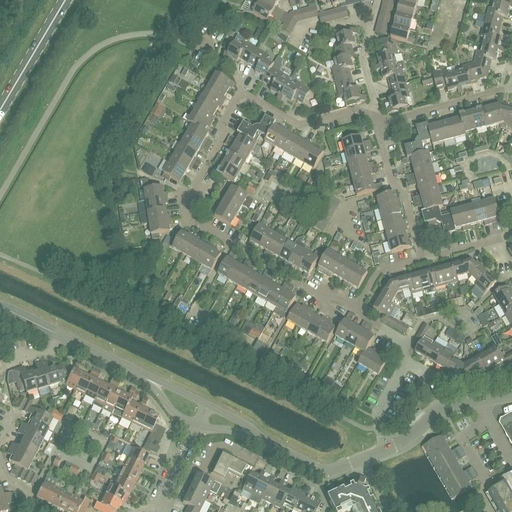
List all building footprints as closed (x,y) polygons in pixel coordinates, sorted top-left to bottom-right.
[(246,13),(252,14),(267,23),(271,16),(279,21),(281,17),(253,0),(246,13)] [(253,0),(281,17),(284,13),(276,8),(279,1),(277,0),(253,0)] [(511,4),(505,3),(505,5),(494,2),(492,10),(489,9),(485,23),(500,27),(503,18),(507,19),(509,9),(511,9),(511,4)] [(399,8),(397,15),(413,20),(413,19),(417,20),(419,10),(415,9),(416,8),(397,3),(396,7),(399,8)] [(392,21),(390,26),(410,31),(413,20),(397,15),(395,22),(392,21)] [(485,38),(483,46),(504,51),(504,50),(499,48),(502,38),(497,37),(500,27),(485,23),(481,37),(485,38)] [(414,40),(408,38),(410,31),(390,26),(389,31),(392,31),(390,39),(412,45),(414,40)] [(356,30),(352,30),(347,32),(347,34),(336,37),(338,45),(334,45),(337,60),(350,56),(354,56),(351,46),(355,45),(353,35),(357,34),(356,30)] [(377,56),(379,66),(375,67),(376,69),(396,64),(394,57),(398,56),(395,47),(396,43),(381,39),(379,47),(381,55),(377,56)] [(227,62),(229,58),(238,63),(240,59),(248,64),(256,50),(243,42),(241,46),(234,42),(228,53),(226,52),(222,60),(227,62)] [(477,52),(474,64),(479,69),(487,77),(491,61),(495,62),(498,52),(503,53),(504,51),(483,46),(481,53),(477,52)] [(262,81),(264,82),(272,69),(274,65),(267,61),(269,57),(256,50),(248,64),(257,69),(255,73),(263,78),(262,81)] [(332,69),(335,83),(352,79),(350,69),(353,69),(350,56),(337,60),(334,60),(335,68),(332,69)] [(275,94),(278,96),(276,101),(278,102),(289,83),(282,79),(284,76),(280,73),(280,72),(281,70),(280,70),(281,67),(279,66),(283,60),(278,57),(274,65),(272,69),(264,82),(273,87),(270,91),(275,94)] [(388,79),(390,89),(405,84),(402,70),(398,71),(396,64),(376,69),(376,72),(381,70),(383,80),(388,79)] [(463,71),(455,73),(461,94),(463,93),(461,89),(471,86),(470,82),(487,77),(479,69),(474,64),(462,68),(463,71)] [(448,93),(457,90),(458,94),(461,94),(455,73),(448,75),(447,72),(432,75),(436,91),(446,88),(448,93)] [(235,84),(232,82),(216,73),(210,83),(226,93),(229,88),(232,89),(235,84)] [(181,80),(182,80),(178,77),(174,84),(181,88),(184,82),(181,80)] [(421,81),(423,87),(433,85),(431,78),(421,81)] [(365,97),(361,98),(359,88),(354,89),(352,79),(335,83),(338,98),(344,97),(345,105),(357,102),(357,103),(366,101),(365,97)] [(210,83),(205,93),(223,104),(226,99),(224,97),(226,93),(210,83)] [(296,87),(289,83),(278,102),(280,103),(283,98),(292,103),(294,100),(302,105),(310,91),(298,83),(296,87)] [(388,115),(392,114),(398,112),(397,110),(407,107),(405,100),(409,99),(405,84),(390,89),(393,99),(388,100),(391,109),(386,110),(388,115)] [(205,93),(199,103),(215,112),(218,107),(220,109),(223,104),(205,93)] [(199,103),(194,112),(212,123),(215,119),(212,117),(215,112),(199,103)] [(497,125),(504,123),(508,107),(500,104),(499,106),(492,107),(497,125)] [(151,114),(159,119),(164,109),(156,105),(151,114)] [(304,120),(315,114),(311,106),(300,113),(304,120)] [(492,107),(481,110),(486,128),(497,125),(492,107)] [(475,110),(470,111),(475,131),(486,128),(481,110),(476,112),(475,110)] [(465,134),(475,131),(470,111),(464,112),(465,115),(460,116),(466,137),(465,134)] [(194,112),(188,122),(204,132),(204,131),(207,127),(209,128),(212,123),(194,112)] [(150,122),(155,125),(159,119),(154,116),(150,122)] [(455,140),(466,137),(460,116),(459,116),(459,117),(455,118),(455,120),(450,122),(455,140)] [(265,120),(261,118),(257,125),(260,127),(258,132),(261,134),(267,137),(266,138),(267,138),(274,126),(275,127),(276,124),(266,118),(265,120)] [(238,134),(240,135),(252,141),(256,143),(261,134),(258,132),(260,127),(257,125),(255,126),(248,121),(246,125),(244,123),(238,134)] [(445,142),(455,140),(450,122),(446,123),(445,121),(439,122),(445,142)] [(192,125),(187,134),(211,148),(213,143),(206,139),(209,134),(204,131),(204,132),(188,122),(188,123),(192,125)] [(433,146),(445,142),(439,122),(434,123),(434,126),(428,127),(428,125),(427,125),(431,141),(433,146)] [(411,134),(412,136),(415,136),(417,145),(425,143),(431,141),(427,125),(413,128),(414,133),(411,134)] [(264,142),(274,148),(277,144),(285,129),(280,127),(279,129),(275,127),(274,126),(267,138),(266,138),(264,142)] [(141,133),(146,136),(150,130),(145,127),(141,133)] [(274,148),(284,153),(294,137),(289,134),(290,132),(285,129),(277,144),(274,148)] [(187,134),(181,144),(197,154),(200,149),(208,153),(211,148),(187,134)] [(240,135),(238,140),(230,135),(227,140),(251,154),(257,144),(256,143),(252,141),(240,135)] [(404,143),(408,158),(429,153),(428,152),(427,152),(425,143),(417,145),(415,136),(412,136),(411,138),(407,140),(407,142),(404,143)] [(284,153),(294,159),(305,141),(300,138),(298,140),(294,137),(284,153)] [(343,142),(346,153),(371,146),(369,141),(362,143),(360,137),(343,142)] [(232,149),(229,154),(245,164),(251,154),(227,140),(225,145),(232,149)] [(294,159),(304,165),(313,149),(308,146),(310,143),(305,141),(294,159)] [(176,152),(175,154),(199,168),(202,163),(194,159),(197,154),(181,144),(180,145),(174,142),(170,149),(176,152)] [(346,153),(348,164),(366,159),(365,153),(372,151),(371,146),(346,153)] [(314,171),(325,152),(319,149),(318,151),(313,149),(304,165),(314,171)] [(404,166),(412,164),(413,169),(438,163),(438,162),(432,164),(429,153),(408,158),(402,160),(404,166)] [(503,156),(508,161),(511,158),(506,153),(503,156)] [(175,154),(170,163),(186,173),(189,168),(196,173),(199,168),(175,154)] [(229,154),(227,159),(219,155),(216,160),(240,173),(245,164),(229,154)] [(348,164),(351,175),(377,168),(376,162),(368,164),(366,159),(348,164)] [(218,174),(227,179),(234,183),(240,173),(216,160),(214,164),(221,169),(218,174)] [(324,163),(325,170),(332,167),(330,161),(324,163)] [(169,182),(171,178),(182,184),(185,179),(183,178),(186,173),(170,163),(162,178),(169,182)] [(434,175),(441,173),(438,163),(413,169),(415,175),(407,177),(409,182),(434,175)] [(143,171),(152,177),(156,169),(146,164),(143,171)] [(351,175),(354,185),(372,181),(371,175),(378,173),(377,168),(351,175)] [(259,172),(256,178),(261,181),(265,175),(259,172)] [(272,177),(272,176),(268,174),(264,181),(268,183),(272,177)] [(410,187),(418,185),(419,191),(437,186),(434,175),(409,182),(410,187)] [(163,187),(152,189),(151,181),(147,179),(140,180),(141,188),(144,188),(145,190),(146,202),(167,199),(166,193),(164,194),(163,187)] [(293,184),(300,188),(302,184),(295,180),(293,184)] [(357,196),(375,192),(384,190),(382,184),(374,186),(372,181),(354,185),(357,196)] [(248,197),(232,187),(229,186),(227,190),(229,191),(226,197),(243,207),(248,197)] [(413,199),(414,204),(440,197),(437,186),(419,191),(420,197),(413,199)] [(395,194),(377,199),(380,210),(400,205),(399,199),(397,200),(395,194)] [(221,200),(218,205),(237,216),(243,207),(226,197),(223,202),(221,200)] [(252,209),(257,201),(250,197),(245,205),(252,209)] [(330,197),(327,202),(338,208),(341,203),(330,197)] [(422,213),(439,209),(443,208),(440,197),(414,204),(415,209),(423,207),(425,212),(422,213)] [(146,202),(148,213),(166,210),(165,205),(168,204),(167,199),(146,202)] [(499,218),(494,200),(483,203),(489,225),(493,224),(492,220),(499,218)] [(327,202),(324,207),(335,213),(338,208),(327,202)] [(483,203),(472,206),(477,224),(484,222),(485,226),(489,225),(483,203)] [(215,217),(231,227),(237,216),(218,205),(216,210),(218,211),(215,217)] [(266,207),(262,205),(259,209),(257,208),(254,214),(256,215),(260,217),(266,207)] [(380,210),(383,221),(401,216),(400,210),(402,210),(400,205),(380,210)] [(472,206),(462,209),(467,231),(471,229),(471,226),(477,224),(472,206)] [(324,207),(321,212),(332,218),(335,213),(324,207)] [(441,220),(440,216),(439,209),(422,213),(425,224),(428,223),(428,227),(437,225),(436,221),(441,220)] [(450,212),(451,213),(456,233),(456,230),(462,228),(463,232),(467,231),(462,209),(450,212)] [(148,213),(150,224),(171,221),(170,215),(167,216),(166,210),(148,213)] [(321,212),(318,217),(329,223),(332,218),(321,212)] [(451,213),(440,216),(441,220),(436,221),(437,225),(439,226),(441,233),(444,233),(445,236),(456,233),(451,213)] [(383,221),(386,232),(406,226),(405,221),(403,221),(401,216),(383,221)] [(318,217),(315,222),(326,229),(329,223),(318,217)] [(170,232),(169,227),(172,226),(171,221),(150,224),(152,240),(160,238),(159,234),(170,232)] [(262,221),(259,226),(248,246),(252,248),(254,244),(260,248),(269,232),(265,229),(268,224),(262,221)] [(312,227),(323,234),(326,229),(315,222),(312,227)] [(264,255),(268,257),(284,229),(279,226),(278,230),(277,230),(274,234),(269,232),(260,248),(266,251),(264,255)] [(386,232),(389,242),(407,238),(405,232),(407,231),(406,226),(386,232)] [(500,227),(493,229),(495,238),(502,236),(500,227)] [(273,255),(280,259),(289,243),(284,240),(287,235),(286,235),(289,229),(285,228),(284,229),(268,257),(271,259),(273,255)] [(241,233),(248,237),(251,233),(244,229),(241,233)] [(176,242),(173,239),(165,252),(167,253),(165,255),(168,257),(173,249),(180,253),(189,236),(188,235),(186,237),(181,234),(176,242)] [(180,253),(190,259),(199,244),(196,243),(197,240),(189,236),(180,253)] [(392,254),(412,248),(410,242),(408,243),(407,238),(389,242),(392,254)] [(283,266),(287,268),(301,243),(297,241),(294,246),(289,243),(280,259),(286,262),(283,266)] [(293,267),(299,270),(308,254),(303,251),(306,246),(301,243),(287,268),(291,270),(293,267)] [(190,259),(201,265),(211,248),(207,246),(206,248),(199,244),(190,259)] [(212,271),(220,257),(215,254),(216,251),(211,248),(201,265),(212,271)] [(231,251),(218,275),(228,281),(237,265),(233,262),(237,255),(231,251)] [(307,279),(318,260),(321,254),(316,251),(313,257),(308,254),(299,270),(305,273),(303,277),(307,279)] [(317,271),(323,274),(327,276),(338,257),(328,251),(319,267),(317,271)] [(333,275),(339,278),(348,262),(338,257),(327,276),(330,278),(333,275)] [(242,268),(237,265),(228,281),(238,286),(251,263),(247,260),(242,268)] [(343,285),(346,288),(348,284),(357,268),(348,262),(339,278),(345,282),(343,285)] [(457,277),(469,274),(473,262),(472,262),(467,263),(467,262),(453,265),(457,277)] [(475,287),(488,274),(477,264),(476,265),(473,262),(469,274),(478,283),(475,287)] [(238,286),(247,292),(257,276),(252,273),(257,266),(251,263),(238,286)] [(453,265),(442,268),(447,286),(458,283),(457,277),(453,265)] [(368,274),(357,268),(348,284),(346,288),(350,290),(352,286),(358,290),(368,274)] [(442,268),(430,271),(435,289),(447,286),(442,268)] [(262,279),(257,276),(247,292),(257,298),(271,274),(266,271),(262,279)] [(430,271),(419,275),(423,292),(427,295),(436,293),(435,289),(430,271)] [(257,298),(267,303),(276,287),(271,285),(276,277),(271,274),(257,298)] [(484,296),(496,283),(488,274),(475,287),(484,296)] [(419,275),(407,278),(412,295),(423,292),(419,275)] [(393,284),(391,284),(403,300),(405,300),(403,292),(410,290),(411,295),(412,295),(407,278),(393,281),(393,284)] [(281,290),(276,287),(267,303),(277,309),(290,285),(285,282),(281,290)] [(387,285),(380,298),(391,304),(394,298),(401,302),(403,300),(391,284),(389,286),(387,285)] [(287,315),(296,299),(291,296),(295,288),(290,285),(277,309),(287,315)] [(493,295),(500,305),(511,297),(511,290),(509,286),(493,295)] [(188,313),(191,308),(187,306),(189,302),(191,297),(185,294),(182,300),(178,307),(188,313)] [(511,297),(500,305),(506,316),(511,311),(511,297)] [(381,320),(406,335),(409,329),(389,318),(396,307),(391,304),(380,298),(374,309),(384,315),(381,320)] [(297,304),(287,321),(297,327),(308,309),(303,306),(302,308),(297,304)] [(297,327),(307,333),(316,317),(311,314),(313,311),(308,309),(297,327)] [(236,312),(228,326),(233,329),(240,314),(236,312)] [(349,314),(343,325),(336,337),(345,342),(354,327),(350,324),(354,317),(349,314)] [(307,333),(317,338),(327,320),(322,317),(321,319),(316,317),(307,333)] [(336,328),(331,325),(332,323),(327,320),(317,338),(327,344),(336,328)] [(360,330),(354,327),(345,342),(355,348),(368,325),(364,323),(360,330)] [(368,349),(374,338),(369,335),(373,328),(368,325),(355,348),(365,353),(368,349)] [(417,339),(421,342),(415,353),(425,359),(435,343),(424,337),(430,328),(424,325),(417,339)] [(276,331),(266,326),(260,336),(270,342),(276,331)] [(445,337),(451,340),(453,335),(448,332),(445,337)] [(461,335),(456,343),(461,346),(466,338),(461,335)] [(425,359),(436,365),(445,349),(435,343),(425,359)] [(504,358),(498,347),(497,348),(487,353),(496,369),(505,364),(506,364),(511,360),(511,357),(510,354),(504,358)] [(359,364),(368,370),(379,352),(374,350),(373,352),(368,349),(365,353),(359,364)] [(436,365),(446,370),(453,360),(456,355),(445,349),(436,365)] [(387,360),(386,359),(382,357),(383,355),(379,352),(368,370),(378,376),(387,360)] [(487,353),(476,360),(482,371),(485,376),(496,369),(487,353)] [(78,371),(82,363),(77,360),(73,368),(78,371)] [(460,376),(464,378),(465,366),(464,366),(453,360),(446,370),(459,378),(460,376)] [(476,360),(465,366),(464,378),(465,379),(468,376),(469,378),(482,371),(476,360)] [(60,383),(65,385),(73,370),(62,365),(54,368),(54,367),(48,368),(46,361),(41,363),(49,387),(60,383)] [(37,372),(32,373),(38,391),(49,387),(41,363),(35,365),(37,372)] [(38,391),(32,373),(32,372),(26,374),(23,367),(12,371),(19,392),(25,390),(26,393),(37,390),(37,391),(38,391)] [(89,376),(94,378),(97,370),(93,368),(89,376)] [(73,370),(65,385),(65,386),(75,391),(83,375),(73,370)] [(75,391),(85,396),(93,380),(83,375),(75,391)] [(85,396),(94,400),(102,384),(93,380),(85,396)] [(387,392),(392,386),(383,380),(379,386),(387,392)] [(94,400),(95,401),(92,405),(93,406),(93,405),(102,409),(101,410),(102,410),(112,389),(102,384),(94,400)] [(136,390),(131,387),(128,395),(132,397),(135,391),(136,390)] [(122,394),(112,389),(102,410),(111,415),(112,413),(112,414),(122,394)] [(112,414),(122,418),(131,399),(122,394),(112,414)] [(145,406),(148,399),(144,397),(140,404),(145,406)] [(16,408),(21,411),(26,401),(21,398),(16,408)] [(132,399),(131,399),(122,418),(132,423),(139,407),(130,403),(132,399)] [(45,416),(29,408),(31,403),(26,401),(21,411),(33,417),(31,422),(32,422),(47,430),(52,420),(52,419),(49,417),(48,418),(45,416)] [(132,423),(141,428),(149,412),(139,407),(132,423)] [(59,423),(60,421),(63,417),(58,414),(59,412),(53,410),(53,411),(52,410),(49,417),(52,419),(59,423)] [(141,428),(151,433),(159,417),(149,412),(141,428)] [(511,413),(510,414),(501,420),(500,424),(511,445),(511,413)] [(97,420),(93,429),(97,431),(101,422),(97,420)] [(23,424),(20,429),(43,440),(48,430),(47,430),(32,422),(30,428),(23,424)] [(24,437),(22,442),(37,450),(43,440),(20,429),(18,434),(24,437)] [(117,429),(114,436),(120,439),(123,432),(117,429)] [(446,440),(443,435),(423,447),(429,458),(448,447),(445,441),(446,440)] [(116,445),(118,441),(111,437),(109,442),(116,445)] [(12,444),(10,449),(32,461),(37,450),(22,442),(19,448),(12,444)] [(451,452),(450,450),(448,447),(429,458),(435,468),(456,456),(453,451),(451,452)] [(148,456),(132,448),(127,458),(143,466),(148,456)] [(26,471),(32,461),(10,449),(7,454),(14,458),(11,463),(21,468),(16,478),(22,481),(27,472),(26,471)] [(237,460),(231,457),(221,452),(210,474),(224,481),(228,473),(230,474),(237,460)] [(114,458),(103,453),(101,457),(108,461),(112,462),(114,458)] [(460,467),(457,462),(459,461),(456,456),(435,468),(441,478),(460,467)] [(138,476),(143,466),(127,458),(124,463),(118,461),(116,465),(122,468),(138,476)] [(253,468),(237,460),(230,474),(246,482),(250,473),(253,468)] [(96,467),(92,475),(92,477),(102,482),(108,485),(109,482),(102,479),(103,477),(104,478),(107,472),(96,467)] [(463,473),(462,471),(460,467),(441,478),(447,489),(468,477),(465,472),(463,473)] [(122,468),(117,477),(133,485),(138,476),(122,468)] [(22,481),(27,483),(32,474),(27,472),(22,481)] [(261,472),(258,477),(260,478),(252,495),(262,500),(270,483),(268,482),(262,479),(264,474),(261,472)] [(260,478),(258,477),(250,473),(246,482),(242,490),(252,495),(260,478)] [(27,483),(32,486),(33,486),(38,477),(32,474),(27,483)] [(214,482),(197,474),(192,484),(209,492),(214,482)] [(377,511),(370,498),(368,500),(363,491),(361,490),(365,479),(360,476),(355,489),(352,488),(343,492),(342,489),(326,497),(332,511),(345,511),(351,509),(352,511),(377,511)] [(90,481),(97,484),(101,486),(102,482),(92,477),(90,481)] [(109,484),(109,485),(129,495),(133,485),(117,477),(113,486),(109,484)] [(271,477),(268,482),(270,483),(262,500),(271,505),(280,488),(278,487),(272,484),(274,479),(271,477)] [(453,499),(462,494),(472,489),(468,483),(471,482),(468,477),(447,489),(453,499)] [(499,481),(502,486),(486,495),(488,498),(496,511),(511,511),(511,494),(507,487),(506,484),(509,482),(506,477),(499,481)] [(44,482),(36,498),(46,503),(53,487),(44,482)] [(46,503),(56,508),(63,492),(59,490),(62,484),(56,482),(53,487),(46,503)] [(280,482),(278,487),(280,488),(271,505),(281,510),(283,507),(290,493),(281,489),(284,483),(280,482)] [(192,484),(187,494),(204,502),(209,492),(192,484)] [(104,495),(120,503),(123,504),(124,501),(125,502),(129,495),(109,485),(104,495)] [(283,507),(292,511),(301,493),(292,488),(290,493),(283,507)] [(0,502),(11,499),(10,494),(2,496),(0,490),(0,502)] [(56,508),(63,511),(65,511),(73,497),(63,492),(56,508)] [(292,511),(293,511),(303,511),(311,498),(301,493),(292,511)] [(199,511),(204,502),(187,494),(182,503),(189,507),(186,511),(199,511)] [(100,511),(112,511),(113,511),(115,511),(120,503),(104,495),(99,504),(96,503),(93,508),(100,511)] [(84,498),(82,502),(73,497),(65,511),(84,511),(90,501),(84,498)] [(321,503),(311,498),(303,511),(315,511),(317,509),(320,504),(321,503)] [(13,504),(11,499),(0,502),(0,511),(7,511),(6,506),(13,504)]
